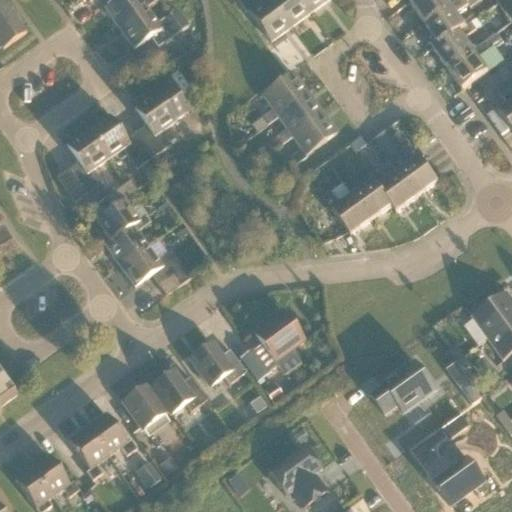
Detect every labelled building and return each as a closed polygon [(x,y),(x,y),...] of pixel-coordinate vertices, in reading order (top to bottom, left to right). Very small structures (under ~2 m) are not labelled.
[(0,0),(0,21),(10,14),(0,0)] [(116,0),(103,10),(118,31),(146,11),(160,2),(158,0),(116,0)] [(234,0),(238,6),(247,17),(249,15),(272,46),(291,31),(268,0),(266,2),(254,11),(246,0),(234,0)] [(264,0),(266,2),(268,0),(291,31),(311,17),(298,0),(264,0)] [(298,0),(311,17),(331,2),(329,0),(298,0)] [(451,8),(450,8),(445,0),(418,0),(411,5),(425,26),(451,8)] [(463,0),(461,0),(450,8),(451,8),(425,26),(440,46),(441,48),(466,29),(456,16),(469,7),(463,0)] [(511,0),(494,0),(501,9),(511,1),(511,0)] [(507,19),(511,15),(511,1),(501,9),(507,19)] [(146,11),(118,31),(133,52),(150,40),(157,51),(188,29),(178,14),(172,18),(170,16),(157,26),(146,11)] [(10,14),(0,21),(0,46),(3,51),(26,35),(10,14)] [(474,54),(473,53),(464,41),(482,28),(477,21),(466,29),(441,48),(440,46),(433,51),(448,72),(474,54)] [(498,35),(486,44),(492,52),(504,44),(498,35)] [(486,44),(473,53),(474,54),(448,72),(463,93),(489,75),(479,61),(492,52),(486,44)] [(276,118),(307,96),(293,76),(261,98),(272,113),(250,128),(256,136),(278,121),(276,118)] [(497,76),(490,82),(496,91),(504,86),(497,76)] [(135,136),(152,160),(169,148),(160,136),(188,115),(168,87),(134,112),(145,129),(135,136)] [(511,94),(506,87),(497,93),(509,109),(499,115),(497,112),(488,118),(502,138),(510,131),(511,133),(511,94)] [(290,138),(322,116),(307,96),(276,118),(278,121),(286,133),(275,141),(281,149),(292,141),(290,138)] [(336,136),(322,116),(290,138),(292,141),(301,153),(290,160),(295,168),(307,160),(305,158),(336,136)] [(152,160),(135,136),(125,143),(109,119),(87,134),(107,163),(121,152),(135,172),(152,160)] [(388,157),(400,148),(387,132),(376,140),(388,157)] [(107,163),(87,134),(66,149),(78,166),(68,173),(85,198),(101,186),(92,173),(107,163)] [(269,146),(263,150),(268,157),(274,153),(269,146)] [(399,175),(419,201),(439,185),(420,160),(407,170),(398,158),(390,164),(399,175)] [(399,175),(389,183),(380,172),(371,178),(375,183),(394,208),(393,208),(399,216),(419,201),(399,175)] [(373,223),(393,208),(394,208),(375,183),(362,194),(352,181),(345,187),(354,199),(373,223)] [(94,223),(110,244),(146,219),(147,218),(137,204),(142,200),(129,184),(105,201),(112,211),(94,223)] [(373,223),(354,199),(345,187),(344,186),(332,195),(323,201),(341,225),(352,239),(371,225),(373,223)] [(166,206),(158,212),(162,217),(170,211),(166,206)] [(118,270),(147,249),(137,234),(150,225),(146,219),(110,244),(103,249),(118,270)] [(181,228),(173,234),(179,242),(187,236),(181,228)] [(147,249),(118,270),(133,292),(151,279),(165,299),(190,282),(171,255),(158,264),(147,249)] [(488,341),(511,323),(511,302),(507,295),(472,320),(488,341)] [(281,313),(251,335),(261,348),(275,367),(291,356),(305,345),(281,313)] [(511,323),(488,341),(504,364),(511,358),(511,323)] [(221,360),(211,347),(190,362),(210,390),(223,381),(228,388),(245,376),(229,354),(221,360)] [(255,351),(254,353),(270,374),(277,370),(275,367),(261,348),(255,351)] [(457,364),(465,359),(458,349),(450,355),(457,364)] [(253,351),(239,362),(257,386),(271,375),(270,374),(254,353),(253,351)] [(465,359),(457,364),(464,374),(472,368),(465,359)] [(386,391),(372,400),(386,420),(399,410),(404,417),(437,394),(416,365),(384,388),(386,391)] [(172,374),(146,393),(155,405),(159,402),(168,414),(171,418),(184,408),(190,415),(206,403),(190,381),(181,387),(172,374)] [(0,407),(4,408),(17,399),(0,376),(0,407)] [(273,387),(264,393),(273,406),(282,400),(273,387)] [(155,405),(146,393),(144,390),(122,405),(140,430),(132,436),(138,445),(148,438),(143,432),(168,414),(159,402),(155,405)] [(267,410),(260,400),(250,407),(257,417),(267,410)] [(504,429),(511,423),(505,413),(497,419),(504,429)] [(87,431),(108,460),(120,451),(126,459),(136,452),(130,444),(126,446),(106,417),(87,431)] [(108,460),(87,431),(68,444),(89,473),(86,475),(92,484),(102,477),(96,468),(108,460)] [(324,496),(312,479),(320,474),(303,450),(268,475),(285,499),(291,494),(303,511),(324,496)] [(31,471),(52,499),(62,492),(68,501),(79,493),(72,485),(69,487),(48,459),(31,471)] [(179,472),(170,460),(159,468),(167,480),(179,472)] [(468,461),(434,485),(451,509),(485,484),(468,461)] [(136,475),(148,492),(160,483),(149,467),(136,475)] [(52,499),(31,471),(14,483),(35,511),(46,511),(51,509),(47,503),(52,499)] [(511,511),(511,499),(496,511),(511,511)]
